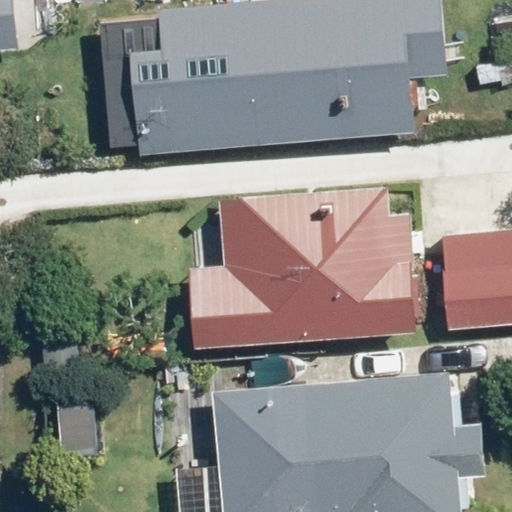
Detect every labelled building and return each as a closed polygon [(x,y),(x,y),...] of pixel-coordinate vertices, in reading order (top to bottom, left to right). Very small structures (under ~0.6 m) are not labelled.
[(165,57),(123,60),(132,151),(415,125),(410,68),(420,67),(413,0),(203,0),(160,4),(165,57)] [(221,259),(188,261),(194,341),(415,326),(407,207),(392,208),(390,178),(216,189),(221,259)] [(113,206),(34,213),(39,262),(117,255),(113,206)] [(511,230),(437,235),(443,331),(511,327),(511,230)] [(86,323),(41,323),(40,377),(85,377),(86,323)] [(219,377),(228,511),(303,511),(342,509),(341,511),(463,511),(460,470),(487,469),(483,414),(456,416),(452,361),(219,377)] [(95,405),(55,407),(58,461),(98,459),(95,405)]
